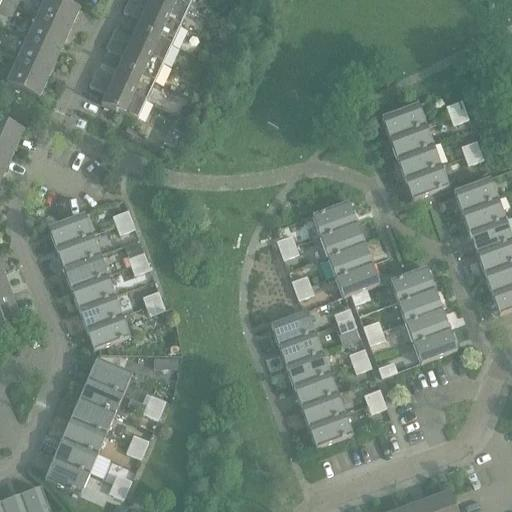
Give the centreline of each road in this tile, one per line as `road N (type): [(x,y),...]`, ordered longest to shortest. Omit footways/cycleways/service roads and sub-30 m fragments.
road 1 (residential): [(0,471),(18,461),(61,358),(11,220),(117,0)]
road 2 (residential): [(309,511),(464,445),(498,364),(511,359)]
